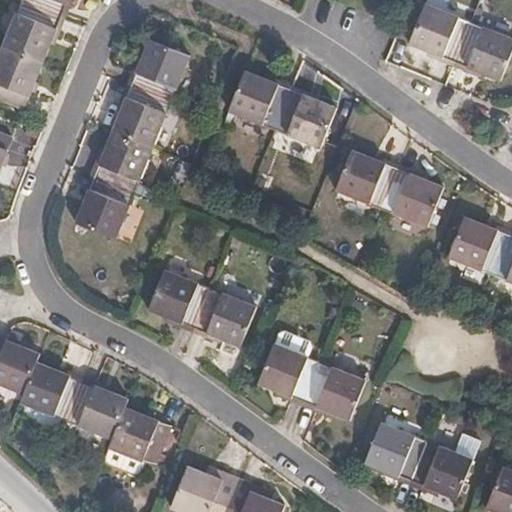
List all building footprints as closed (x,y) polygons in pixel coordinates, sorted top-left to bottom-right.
[(21,0),(6,38),(47,55),(66,8),(46,0),(21,0)] [(46,0),(66,8),(69,0),(46,0)] [(459,60),(476,20),(432,1),(414,42),(459,60)] [(511,64),(511,35),(476,20),(459,60),(505,80),(511,64)] [(159,32),(139,79),(179,95),(199,49),(159,32)] [(0,88),(28,100),(47,55),(6,38),(0,52),(0,88)] [(299,84),(253,65),(236,106),(282,125),(299,84)] [(179,95),(139,79),(120,124),(160,141),(179,95)] [(345,104),(299,84),(282,125),(327,144),(345,104)] [(160,141),(120,124),(100,170),(140,188),(160,141)] [(0,170),(15,133),(0,127),(0,170)] [(388,206),(405,167),(360,147),(343,186),(388,206)] [(451,187),(405,167),(388,206),(434,227),(451,187)] [(121,233),(140,188),(100,170),(81,215),(121,233)] [(499,271),(511,242),(511,229),(473,212),(456,252),(499,271)] [(511,242),(499,271),(511,277),(511,242)] [(151,302),(196,322),(214,282),(168,263),(151,302)] [(214,282),(196,322),(243,342),(261,302),(214,282)] [(260,377),(304,396),(321,356),(311,351),(315,341),(312,336),(287,326),(282,328),(260,377)] [(0,375),(21,385),(34,354),(37,344),(0,328),(0,375)] [(21,385),(18,394),(64,414),(81,374),(34,354),(21,385)] [(321,356),(304,396),(350,417),(367,377),(321,356)] [(81,374),(64,414),(110,434),(124,400),(127,393),(81,374)] [(110,434),(108,440),(153,460),(170,419),(124,400),(110,434)] [(368,460),(412,479),(429,439),(385,420),(368,460)] [(429,439),(412,479),(458,499),(475,460),(429,439)] [(171,502),(194,511),(223,511),(240,474),(225,467),(222,474),(189,459),(171,502)] [(511,511),(511,465),(506,463),(488,503),(509,511),(511,511)] [(240,474),(223,511),(280,511),(285,501),(253,487),(255,480),(240,474)]
